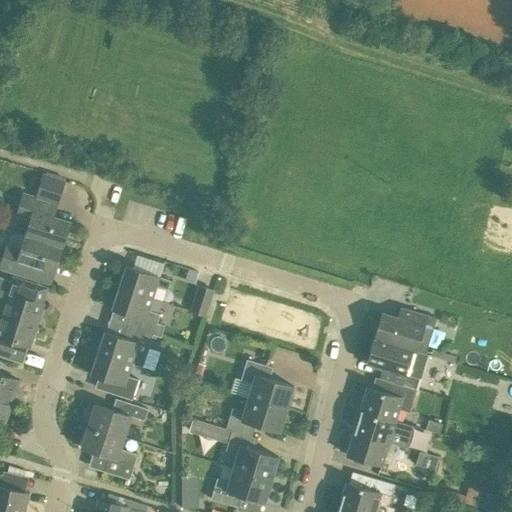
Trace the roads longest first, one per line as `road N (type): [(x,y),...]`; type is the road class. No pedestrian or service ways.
road 1 (residential): [(309,511),(351,334),(347,313),(333,297),(122,233),(97,242)]
road 2 (residential): [(54,511),(60,474),(44,401),(97,242)]
